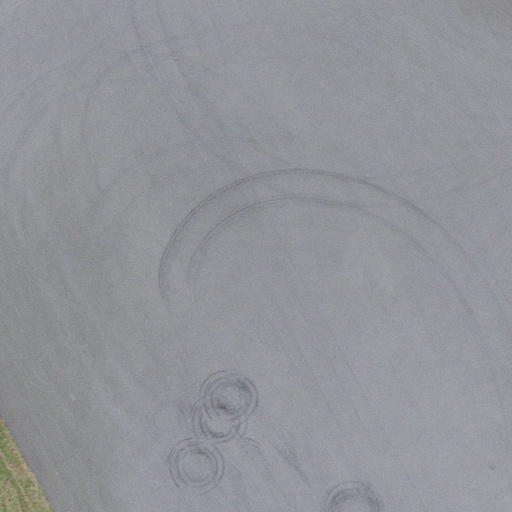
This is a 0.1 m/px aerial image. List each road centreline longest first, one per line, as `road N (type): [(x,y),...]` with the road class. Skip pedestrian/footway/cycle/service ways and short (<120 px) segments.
road 1 (track): [(88,0),(374,511)]
road 2 (track): [(511,200),(220,511)]
